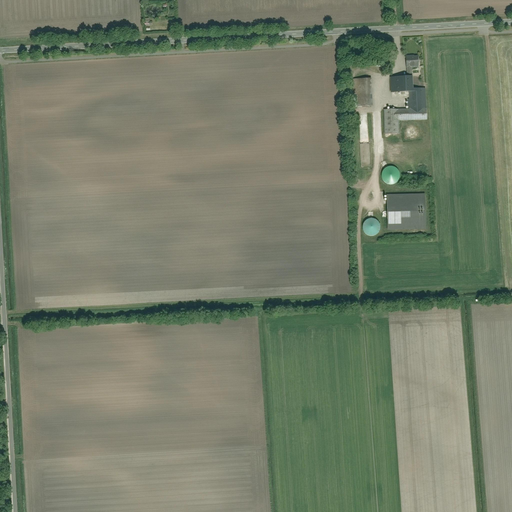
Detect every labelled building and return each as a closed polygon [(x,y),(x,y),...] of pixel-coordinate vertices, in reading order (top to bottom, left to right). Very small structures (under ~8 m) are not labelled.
[(389,92),(409,92),(409,110),(383,111),(383,135),(399,135),(399,120),(426,120),(426,110),(426,89),(412,89),(411,68),(418,68),(418,57),(405,57),(405,68),(406,68),(406,78),(388,79),(389,92)] [(371,78),(350,79),(352,107),(372,106),(371,78)] [(403,135),(406,138),(408,139),(411,139),(413,138),(415,135),(416,132),(415,129),(413,127),(409,126),(407,127),(404,129),(403,132),(403,135)] [(422,196),(386,196),(387,230),(423,230),(422,196)] [(362,232),(363,235),(368,237),(374,237),(377,235),(379,232),(380,227),(378,223),(375,220),(370,219),(366,220),(362,224),(361,228),(362,232)]
